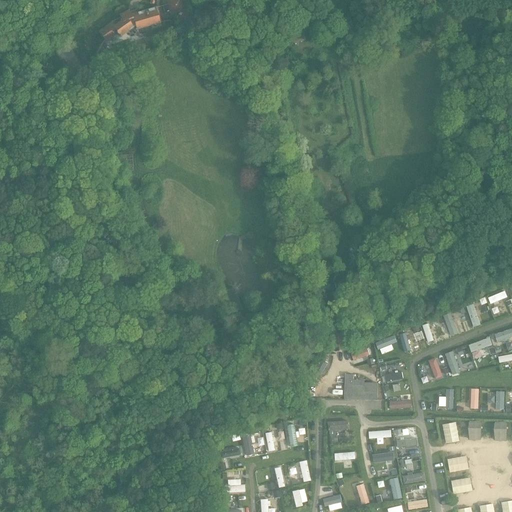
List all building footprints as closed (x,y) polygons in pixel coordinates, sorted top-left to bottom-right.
[(179,0),(172,0),(167,2),(168,4),(162,6),(165,14),(170,12),(170,14),(182,10),(179,0)] [(120,37),(134,27),(136,29),(165,20),(164,19),(160,20),(158,13),(159,13),(158,8),(131,16),(128,12),(120,15),(121,18),(109,23),(110,24),(99,32),(106,42),(117,33),(120,37)] [(287,29),(288,33),(290,33),(293,44),(306,40),(303,30),(301,31),(300,26),(287,29)] [(506,291),(488,296),(490,302),(508,298),(506,291)] [(467,305),(474,326),(482,324),(475,302),(467,305)] [(452,335),(459,332),(451,312),(443,315),(452,335)] [(497,340),(511,336),(511,327),(495,332),(497,340)] [(406,332),(400,333),(405,351),(411,349),(406,332)] [(394,349),(392,344),(398,341),(395,334),(377,342),(382,354),(394,349)] [(453,374),(461,372),(454,350),(446,353),(453,374)] [(511,353),(499,355),(500,361),(511,360),(511,353)] [(439,357),(430,358),(434,378),(443,377),(439,357)] [(403,371),(385,374),(387,382),(405,379),(403,371)] [(353,375),(345,375),(344,400),(377,400),(378,383),(364,383),(365,380),(353,380),(353,375)] [(454,408),(455,388),(447,388),(446,407),(454,408)] [(472,388),(472,408),(479,408),(480,388),(472,388)] [(505,409),(505,390),(497,390),(496,409),(505,409)] [(390,399),(390,408),(412,407),(412,399),(390,399)] [(349,419),(328,420),(328,429),(349,429),(349,419)] [(288,446),(297,446),(295,420),(285,421),(288,446)] [(481,439),(482,420),(470,420),(469,438),(481,439)] [(456,421),(443,424),(447,443),(460,440),(456,421)] [(507,440),(508,421),(496,421),(495,439),(507,440)] [(264,433),(270,451),(278,448),(271,431),(264,433)] [(250,432),(242,434),(247,455),(255,453),(250,432)] [(221,459),(241,454),(239,447),(219,451),(221,459)] [(335,459),(356,459),(356,451),(335,452),(335,459)] [(387,453),(388,470),(396,469),(395,452),(387,453)] [(449,457),(449,470),(467,470),(467,456),(449,457)] [(307,460),(300,461),(304,481),(311,480),(307,460)] [(282,466),(275,467),(278,487),(285,486),(282,466)] [(246,492),(245,481),(240,481),(240,471),(221,471),(222,492),(246,492)] [(425,471),(403,475),(405,484),(426,479),(425,471)] [(400,477),(391,478),(393,499),(402,498),(400,477)] [(452,480),(454,493),(473,490),(471,477),(452,480)] [(365,482),(357,485),(363,504),(370,502),(365,482)] [(302,501),(308,500),(305,488),(292,491),(296,506),(303,505),(302,501)] [(325,505),(330,505),(330,509),(343,508),(342,494),(324,497),(325,505)] [(261,511),(274,511),(275,508),(268,508),(268,498),(261,498),(261,511)] [(408,500),(409,508),(429,507),(428,499),(408,500)] [(511,511),(511,499),(502,501),(503,511),(511,511)] [(495,511),(493,503),(480,505),(481,511),(495,511)]
